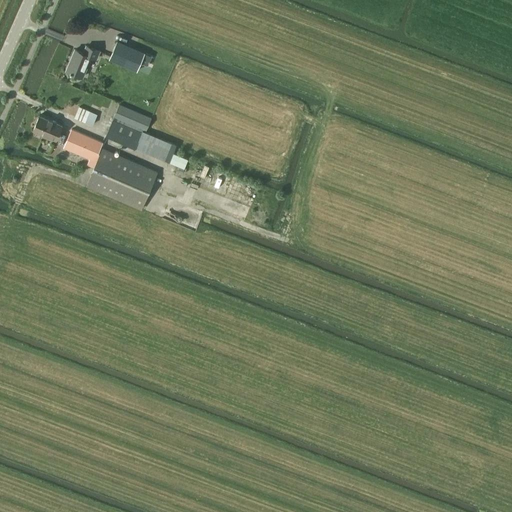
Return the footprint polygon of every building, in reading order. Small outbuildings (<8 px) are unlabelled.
[(118,40),(110,59),(137,71),(145,52),(118,40)] [(87,46),(84,52),(75,49),(66,70),(82,77),(91,56),(96,59),(99,51),(87,46)] [(146,131),(152,118),(118,103),(113,116),(146,131)] [(90,111),(79,106),(74,117),(85,122),(93,125),(98,114),(90,111)] [(62,125),(39,115),(33,130),(56,140),(62,125)] [(136,147),(142,131),(112,119),(105,135),(135,148),(136,147)] [(93,167),(86,185),(141,209),(158,171),(101,147),(103,142),(71,128),(63,147),(89,158),(96,161),(93,167)] [(142,131),(136,147),(165,159),(172,143),(142,130),(142,131)] [(184,167),(188,158),(169,151),(166,160),(184,167)] [(89,158),(87,164),(93,167),(96,161),(89,158)]
